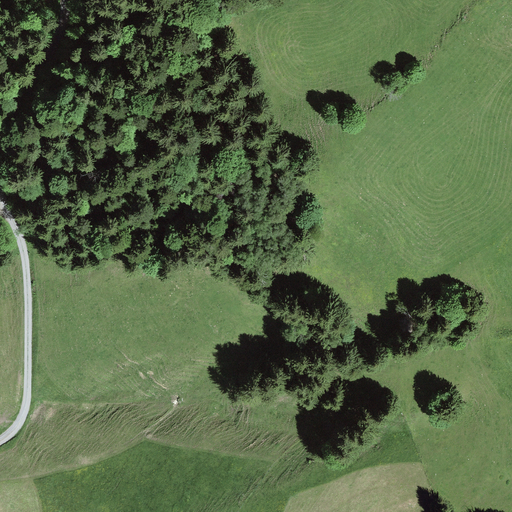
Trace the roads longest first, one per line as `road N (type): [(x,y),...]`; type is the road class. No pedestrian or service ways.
road 1 (track): [(0,189),(26,276),(27,385),(22,415),(0,440)]
road 2 (track): [(64,0),(45,62),(0,148)]
